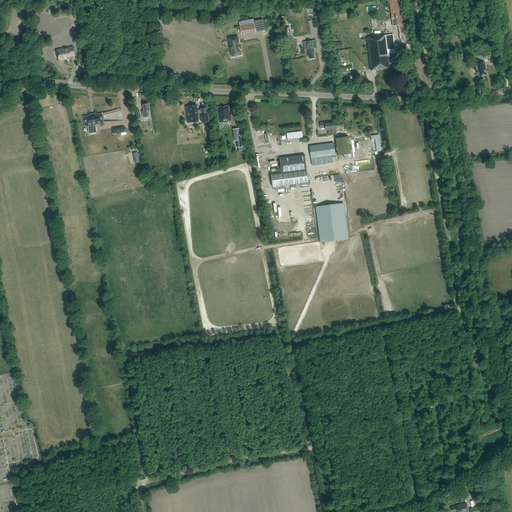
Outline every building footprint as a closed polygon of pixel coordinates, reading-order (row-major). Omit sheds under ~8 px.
[(399,0),(388,0),(392,26),(398,25),(400,40),(401,40),(401,42),(406,42),(403,24),(403,25),(399,0)] [(254,24),(240,26),(241,33),(255,31),(254,24)] [(390,68),(389,65),(388,56),(390,56),(390,57),(396,56),(396,53),(395,53),(393,34),(366,38),(370,64),(371,70),(390,68)] [(232,57),(241,55),(238,39),(237,39),(236,37),(232,37),(232,40),(229,40),(230,46),(230,50),(231,50),(232,57)] [(306,45),(303,45),(304,50),(306,50),(308,57),(309,56),(309,59),(314,58),(313,53),(314,53),(313,48),(317,48),(315,40),(305,41),(306,45)] [(73,47),(58,50),(60,60),(67,59),(66,56),(75,55),(73,47)] [(484,62),(474,64),(476,75),(477,76),(480,75),(486,74),(484,62)] [(149,104),(143,105),(144,111),(142,112),(143,117),(149,116),(148,111),(150,111),(149,104)] [(199,109),(199,110),(197,110),(196,105),(186,106),(186,111),(189,111),(191,122),(198,121),(198,119),(200,118),(200,122),(206,121),(204,109),(199,109)] [(217,107),(219,122),(231,121),(230,111),(229,111),(229,106),(217,107)] [(90,116),(84,117),(85,126),(89,125),(89,127),(88,127),(88,128),(89,128),(89,133),(96,132),(95,127),(95,126),(94,126),(94,124),(103,123),(102,114),(95,115),(95,114),(90,115),(90,116)] [(334,123),(329,124),(329,122),(320,123),(321,128),(325,128),(325,130),(327,130),(328,136),(336,135),(336,129),(334,129),(334,123)] [(233,130),(235,140),(237,140),(238,147),(245,146),(243,135),(239,135),(238,129),(233,130)] [(287,140),(303,138),(302,131),(286,133),(287,140)] [(339,142),(336,143),(337,156),(344,155),(344,160),(351,159),(348,137),(338,138),(339,142)] [(309,146),(311,158),(312,165),(332,163),(331,156),(335,155),(334,143),(309,146)] [(279,158),(281,174),(271,175),(272,187),(308,182),(304,155),(279,158)]
